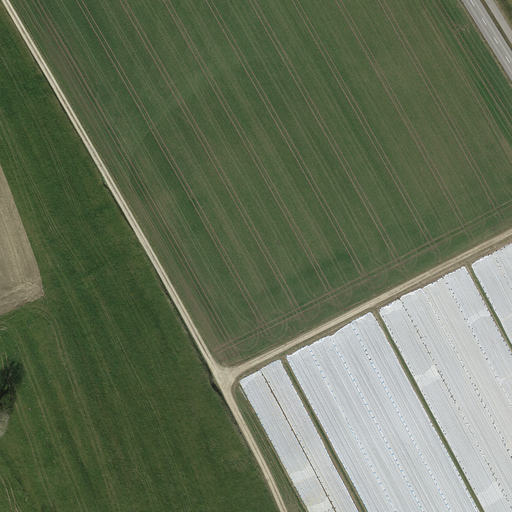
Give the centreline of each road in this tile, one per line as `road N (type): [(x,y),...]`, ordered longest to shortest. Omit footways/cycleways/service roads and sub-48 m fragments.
road 1 (track): [(284,511),(220,380),(5,0)]
road 2 (track): [(511,231),(220,380)]
